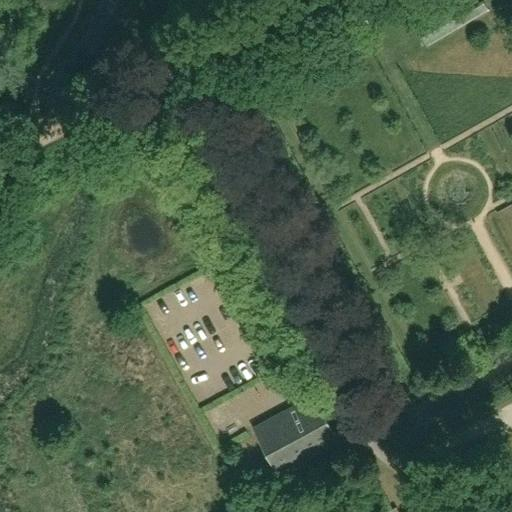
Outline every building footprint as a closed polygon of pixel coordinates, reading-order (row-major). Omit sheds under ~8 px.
[(487,11),(481,1),(453,18),(452,17),(421,36),(427,47),(487,11)] [(441,284),(457,276),(438,240),(422,248),(441,284)] [(461,283),(446,287),(454,317),(469,313),(461,283)] [(339,444),(312,396),(253,428),(280,476),(339,444)] [(431,511),(427,503),(410,511),(431,511)]
